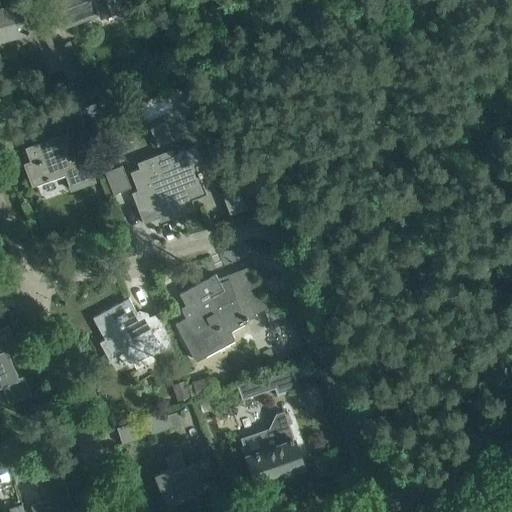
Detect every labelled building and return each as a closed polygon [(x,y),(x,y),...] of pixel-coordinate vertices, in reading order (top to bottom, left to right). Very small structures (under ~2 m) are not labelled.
[(127,5),(124,0),(48,0),(59,27),(99,11),(101,15),(127,5)] [(49,73),(62,68),(46,26),(27,30),(27,28),(25,29),(18,3),(0,7),(0,38),(14,35),(17,44),(35,39),(49,73)] [(64,69),(71,87),(71,88),(86,82),(79,63),(64,69)] [(88,134),(76,101),(53,110),(62,136),(27,149),(32,162),(26,165),(33,184),(44,180),(45,182),(50,180),(49,178),(66,172),(72,188),(92,180),(75,132),(81,130),(83,136),(88,134)] [(149,127),(157,145),(172,139),(164,121),(149,127)] [(199,169),(192,152),(173,160),(170,154),(135,167),(137,174),(128,177),(135,195),(130,197),(142,228),(156,223),(158,227),(193,214),(190,205),(205,199),(194,171),(199,169)] [(131,187),(122,165),(105,172),(114,194),(131,187)] [(242,191),(205,198),(209,216),(246,210),(242,191)] [(231,332),(245,322),(245,320),(256,316),(254,313),(267,308),(250,266),(227,275),(228,279),(219,282),(215,274),(179,294),(187,309),(183,311),(182,310),(181,310),(185,318),(175,324),(194,359),(233,338),(233,339),(234,339),(231,332)] [(158,351),(160,355),(172,350),(158,314),(147,318),(146,314),(139,311),(136,312),(128,297),(92,317),(104,339),(99,342),(108,359),(109,359),(108,357),(121,350),(132,361),(158,351)] [(279,307),(265,312),(270,324),(284,318),(279,307)] [(23,375),(16,378),(8,357),(4,358),(3,354),(17,348),(8,326),(0,329),(0,385),(1,385),(8,403),(31,394),(23,375)] [(241,398),(275,387),(270,373),(237,385),(241,398)] [(212,375),(192,382),(197,399),(218,392),(212,375)] [(179,400),(189,398),(186,388),(176,391),(179,400)] [(177,412),(166,416),(165,411),(116,427),(122,445),(181,425),(177,412)] [(283,411),(275,413),(261,442),(264,449),(245,456),(255,483),(303,466),(283,411)] [(10,440),(0,444),(0,459),(15,453),(10,440)] [(168,468),(153,474),(167,508),(173,506),(172,503),(204,490),(199,478),(212,472),(206,458),(186,466),(180,452),(164,458),(168,468)] [(0,479),(11,476),(8,463),(0,465),(0,479)] [(75,511),(59,466),(34,471),(45,500),(30,505),(32,511),(75,511)] [(23,511),(20,503),(8,508),(9,511),(23,511)]
